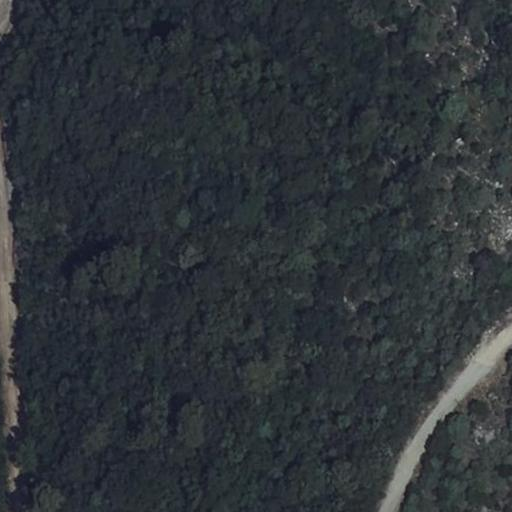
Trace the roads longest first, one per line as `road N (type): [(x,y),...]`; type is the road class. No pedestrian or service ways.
road 1 (unclassified): [(18,511),(0,192)]
road 2 (unclassified): [(511,337),(408,463),(388,511)]
